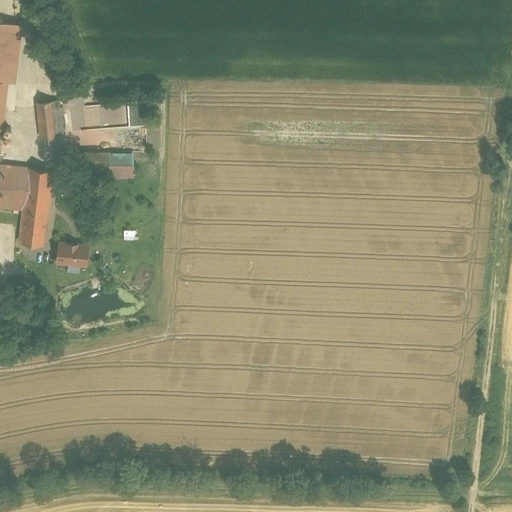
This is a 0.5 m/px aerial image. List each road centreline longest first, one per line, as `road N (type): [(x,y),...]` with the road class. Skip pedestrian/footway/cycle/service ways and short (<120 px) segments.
road 1 (track): [(0,499),(83,477),(511,496)]
road 2 (track): [(511,161),(474,511)]
